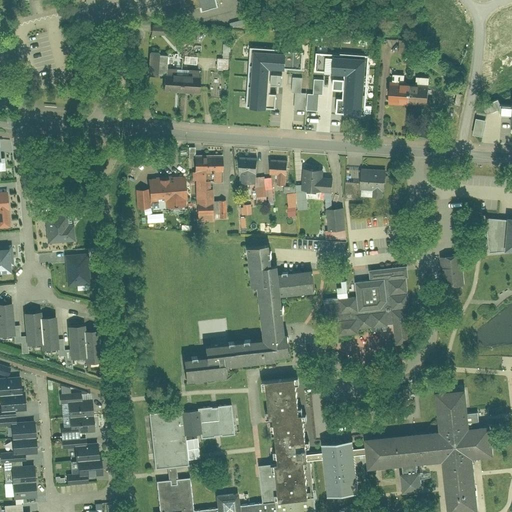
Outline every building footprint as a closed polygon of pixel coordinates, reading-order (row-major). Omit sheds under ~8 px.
[(156,0),(160,16),(199,7),(197,0),(156,0)] [(398,41),(396,54),(408,55),(410,42),(398,41)] [(304,51),(251,47),(246,106),(275,108),(276,94),(270,93),(271,83),(281,84),(282,74),(272,73),(272,68),(302,70),(304,51)] [(337,98),(336,112),(365,115),(369,56),(316,52),(315,71),(344,73),(344,77),(334,77),(333,87),(344,88),(343,99),(337,98)] [(148,54),(147,75),(166,76),(167,55),(148,54)] [(198,59),(184,57),(183,66),(196,68),(198,59)] [(217,59),(216,71),(229,72),(230,60),(217,59)] [(393,74),(391,102),(428,104),(430,76),(417,76),(417,85),(404,85),(405,75),(393,74)] [(165,76),(164,91),(201,93),(202,79),(165,76)] [(220,157),(196,157),(197,218),(213,218),(212,171),(220,170),(220,157)] [(254,160),(238,160),(238,176),(242,177),(242,182),(253,182),(254,160)] [(286,162),(269,162),(269,174),(278,175),(277,184),(283,184),(283,174),(286,174),(286,162)] [(389,169),(346,168),(346,179),(361,179),(361,187),(370,187),(370,197),(388,198),(389,169)] [(306,188),(297,188),(297,210),(308,209),(308,195),(334,194),(334,180),(322,180),(322,170),(305,171),(306,188)] [(186,179),(151,181),(152,201),(168,201),(168,209),(183,208),(183,200),(187,200),(186,179)] [(0,192),(0,228),(9,228),(7,192),(0,192)] [(252,204),(240,205),(241,216),(252,215),(252,204)] [(53,218),(44,218),(46,244),(74,242),(73,225),(68,225),(67,218),(80,217),(80,206),(52,208),(53,218)] [(341,212),(329,212),(330,231),(325,232),(325,239),(342,238),(341,212)] [(511,215),(506,215),(506,217),(484,216),(487,252),(509,250),(508,248),(511,248),(511,215)] [(182,354),(184,379),(225,375),(224,365),(276,360),(275,355),(290,354),(287,330),(285,330),(282,295),(315,292),(313,267),(282,270),(279,270),(278,262),(271,263),(269,241),(246,243),(250,284),(256,284),(261,333),(201,339),(203,352),(182,354)] [(0,274),(10,274),(8,246),(0,246),(0,274)] [(68,256),(64,257),(66,288),(89,286),(88,256),(96,256),(96,248),(67,250),(68,256)] [(439,254),(440,270),(442,287),(466,285),(463,252),(439,254)] [(421,311),(420,290),(418,262),(404,263),(405,266),(368,269),(369,279),(355,280),(356,296),(322,298),(325,336),(359,334),(358,329),(374,328),(374,331),(387,330),(387,326),(393,326),(395,345),(414,344),(412,311),(421,311)] [(12,306),(0,306),(0,338),(14,338),(13,327),(12,306)] [(39,314),(23,315),(25,337),(25,347),(27,347),(41,346),(39,320),(39,314)] [(55,319),(39,320),(41,346),(41,353),(57,352),(56,340),(55,319)] [(19,327),(13,327),(14,338),(14,344),(20,344),(21,354),(27,354),(27,347),(25,347),(25,337),(20,338),(19,327)] [(83,328),(67,328),(69,351),(69,361),(71,361),(84,360),(84,333),(83,328)] [(99,333),(84,333),(84,360),(85,366),(100,365),(100,352),(99,333)] [(63,340),(56,340),(57,352),(57,357),(64,357),(65,371),(72,371),(71,361),(69,361),(69,351),(63,351),(63,340)] [(0,364),(0,373),(7,376),(10,367),(0,364)] [(0,394),(20,393),(19,376),(0,377),(0,394)] [(308,462),(306,451),(302,413),(298,413),(294,376),(264,379),(268,416),(272,416),(277,462),(259,464),(263,501),(276,500),(311,496),(308,462)] [(408,396),(407,385),(401,386),(400,382),(393,383),(393,386),(386,387),(386,389),(384,390),(384,397),(387,397),(387,399),(392,398),(393,400),(407,399),(406,396),(408,396)] [(69,416),(92,415),(91,398),(81,399),(80,392),(70,392),(69,388),(60,385),(60,393),(59,393),(59,402),(68,402),(69,416)] [(439,429),(364,437),(365,443),(365,453),(367,467),(402,463),(416,462),(442,459),(447,511),(456,511),(478,510),(472,456),(492,454),(489,424),(479,425),(478,412),(467,413),(465,388),(435,391),(439,429)] [(0,416),(14,416),(14,409),(24,409),(23,393),(20,393),(0,394),(0,416)] [(183,409),(148,412),(153,468),(167,467),(168,472),(169,479),(178,478),(177,472),(176,466),(188,465),(185,434),(201,433),(201,438),(219,436),(235,434),(232,403),(215,404),(197,406),(197,409),(191,410),(183,410),(183,409)] [(61,431),(61,439),(79,438),(78,431),(94,430),(92,415),(69,416),(70,430),(61,431)] [(0,425),(10,424),(11,438),(35,437),(34,421),(15,422),(14,416),(0,416),(0,425)] [(365,453),(365,443),(356,444),(355,435),(318,439),(319,449),(306,451),(308,462),(311,462),(321,461),(325,495),(358,491),(355,454),(365,453)] [(12,452),(0,452),(0,461),(25,460),(24,453),(36,452),(35,437),(11,438),(12,452)] [(75,459),(76,459),(98,458),(97,442),(86,443),(86,438),(79,438),(61,439),(62,446),(74,446),(75,459)] [(66,474),(67,483),(87,482),(87,475),(103,474),(102,458),(98,458),(76,459),(77,473),(66,474)] [(276,500),(276,511),(315,511),(311,462),(308,462),(311,496),(276,500)] [(417,470),(416,462),(402,463),(403,470),(400,471),(402,491),(422,490),(420,470),(417,470)] [(12,482),(35,480),(34,465),(11,466),(12,482)] [(178,478),(169,479),(156,480),(159,511),(157,511),(276,511),(276,500),(263,501),(239,503),(238,493),(216,495),(217,507),(193,510),(190,477),(178,478)] [(12,482),(13,498),(36,497),(35,480),(12,482)]
